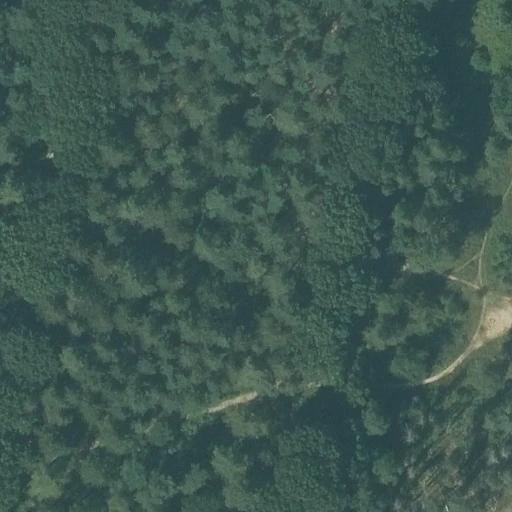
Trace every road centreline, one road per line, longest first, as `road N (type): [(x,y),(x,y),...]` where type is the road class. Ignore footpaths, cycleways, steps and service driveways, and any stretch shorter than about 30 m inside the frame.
road 1 (track): [(388,0),(275,511)]
road 2 (track): [(72,68),(50,186),(0,349)]
road 3 (track): [(173,0),(72,68)]
